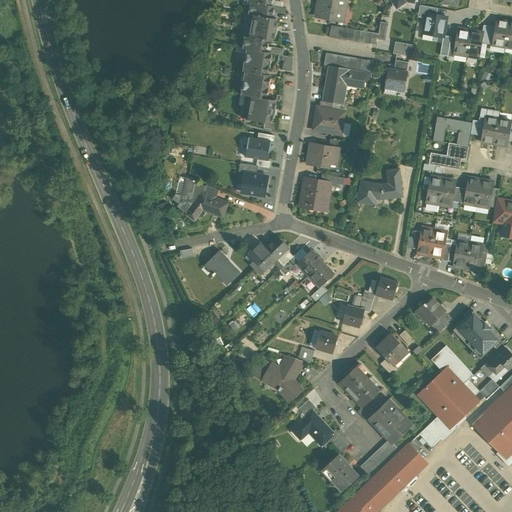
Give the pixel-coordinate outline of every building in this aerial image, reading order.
[(318,0),(315,17),(340,21),(342,9),(345,9),(346,0),(318,0)] [(270,6),(251,2),(249,14),(271,18),(273,9),(273,6),(270,6)] [(437,9),(420,5),(418,17),(424,18),(425,14),(436,15),(437,9)] [(249,14),(247,14),(243,36),(245,37),(267,41),(272,41),(274,33),(277,34),(278,28),(275,27),(276,19),(271,18),(249,14)] [(436,15),(425,14),(424,18),(422,33),(443,37),(444,37),(444,36),(447,20),(444,17),(436,15)] [(509,22),(497,20),(496,27),(492,45),(505,47),(509,22)] [(378,34),(372,33),(371,39),(385,41),(388,23),(380,22),(378,34)] [(490,26),(483,25),(482,33),(483,33),(481,43),(487,44),(490,26)] [(337,27),(331,26),(329,37),(335,38),(337,27)] [(490,26),(487,44),(492,45),(496,27),(490,26)] [(470,31),(458,29),(456,40),(454,54),(466,56),(470,31)] [(482,33),(470,31),(466,56),(478,58),(481,43),(483,33),(482,33)] [(372,33),(366,32),(364,44),(370,45),(371,39),(372,33)] [(444,36),(444,37),(443,37),(440,55),(447,57),(450,39),(451,39),(451,37),(444,36)] [(267,41),(245,37),(243,48),(247,49),(266,52),(266,50),(267,41)] [(451,39),(450,39),(447,57),(454,58),(454,54),(456,40),(451,39)] [(406,50),(394,47),(393,53),(405,56),(406,50)] [(266,52),(247,49),(243,71),(245,71),(241,95),(248,96),(266,99),(270,76),(267,75),(270,59),(271,53),(266,52)] [(332,54),(326,53),(324,65),(330,66),(332,54)] [(368,60),(362,59),(359,71),(365,72),(368,60)] [(374,61),(368,60),(365,72),(372,73),(374,61)] [(408,62),(395,60),(394,70),(407,72),(408,62)] [(336,67),(330,66),(325,94),(342,97),(345,83),(363,86),(365,72),(359,71),(354,70),(348,69),(342,68),(336,67)] [(394,70),(388,69),(385,88),(404,91),(407,72),(394,70)] [(342,97),(325,94),(324,101),(334,103),(341,104),(342,97)] [(266,99),(248,96),(246,107),(243,106),(241,118),(265,122),(271,123),(273,115),(275,115),(276,109),(274,109),(275,100),(266,99)] [(324,101),(320,101),(319,107),(332,110),(334,103),(324,101)] [(319,107),(317,107),(313,130),(341,135),(345,112),(332,110),(319,107)] [(487,109),(483,109),(483,108),(481,108),(480,108),(479,117),(485,118),(486,117),(486,114),(487,109)] [(472,123),(437,117),(433,140),(443,142),(446,130),(459,132),(457,145),(468,147),(470,134),(472,123)] [(485,118),(479,117),(479,121),(476,135),(482,136),(485,118)] [(486,117),(485,118),(482,136),(481,142),(494,144),(498,119),(486,117)] [(511,121),(498,119),(494,144),(506,147),(507,141),(510,123),(511,121)] [(479,121),(473,120),(472,123),(470,134),(476,135),(479,121)] [(271,141),(249,138),(245,157),(258,159),(268,161),(271,141)] [(342,141),(330,139),(329,146),(338,148),(340,149),(342,141)] [(338,148),(329,146),(328,147),(319,146),(319,145),(311,143),(309,154),(307,164),(326,168),(327,160),(336,161),(338,148)] [(457,145),(449,143),(447,156),(431,153),(429,164),(457,169),(459,159),(466,160),(468,147),(457,145)] [(268,161),(258,159),(257,166),(258,166),(269,168),(271,162),(268,161)] [(245,173),(257,175),(258,166),(257,166),(241,163),(239,172),(245,173)] [(436,166),(424,164),(423,170),(435,172),(436,166)] [(399,169),(387,171),(389,186),(394,186),(394,182),(401,181),(399,169)] [(264,196),(268,177),(257,175),(245,173),(242,192),(264,196)] [(345,178),(322,174),(321,180),(331,182),(331,183),(344,185),(345,178)] [(443,179),(431,176),(426,202),(439,204),(443,179)] [(321,181),(315,181),(316,180),(305,178),(300,206),(311,208),(311,206),(312,204),(319,205),(319,207),(327,208),(331,183),(331,182),(321,180),(321,181)] [(481,180),(468,178),(466,189),(464,203),(464,204),(476,206),(481,180)] [(193,181),(188,179),(183,198),(178,206),(187,212),(185,214),(194,221),(205,206),(214,210),(213,214),(223,218),(228,203),(203,193),(206,186),(206,185),(205,186),(194,182),(195,180),(193,180),(193,181)] [(456,181),(443,179),(439,204),(451,206),(455,187),(456,181)] [(493,182),(481,180),(476,206),(489,208),(492,188),(493,182)] [(389,186),(381,188),(377,187),(378,184),(361,182),(359,194),(365,195),(364,203),(374,205),(376,197),(380,198),(383,197),(383,199),(403,197),(401,181),(394,182),(394,186),(389,186)] [(460,188),(455,187),(452,202),(458,203),(460,188)] [(466,189),(460,188),(458,203),(464,204),(464,203),(466,189)] [(498,189),(492,188),(489,207),(495,208),(496,200),(498,189)] [(511,202),(496,200),(495,208),(493,220),(506,222),(504,236),(511,237),(511,202)] [(434,230),(422,228),(418,250),(418,254),(430,256),(434,230)] [(447,232),(434,230),(430,256),(442,258),(443,258),(445,243),(447,232)] [(421,232),(415,231),(414,238),(412,249),(418,250),(421,232)] [(277,236),(265,247),(276,259),(286,249),(288,248),(277,236)] [(470,243),(457,241),(457,245),(454,263),(453,266),(465,269),(470,243)] [(265,247),(261,243),(248,255),(264,271),(276,259),(265,247)] [(451,244),(445,243),(443,258),(442,258),(441,261),(448,262),(451,244)] [(483,245),(470,243),(465,269),(478,271),(478,270),(481,252),(483,245)] [(457,245),(451,244),(448,262),(454,263),(457,245)] [(192,249),(180,251),(181,259),(193,256),(192,249)] [(286,249),(276,259),(279,262),(283,266),(285,264),(293,257),(286,249)] [(220,250),(206,264),(214,273),(212,274),(213,276),(216,273),(227,284),(239,273),(225,258),(226,257),(220,250)] [(298,262),(297,263),(301,267),(301,266),(309,274),(322,262),(311,250),(298,262)] [(487,253),(481,252),(478,270),(484,271),(487,253)] [(293,257),(285,264),(290,270),(297,263),(298,262),(293,257)] [(322,262),(309,274),(317,283),(316,283),(319,287),(320,287),(322,285),(334,274),(322,262)] [(280,269),(279,269),(285,275),(290,270),(285,264),(283,266),(280,269)] [(397,283),(380,278),(375,294),(375,295),(393,300),(397,283)] [(319,287),(318,290),(311,296),(315,301),(327,290),(322,285),(320,287),(319,287)] [(375,294),(364,291),(362,297),(373,301),(375,295),(375,294)] [(362,297),(356,296),(352,307),(364,311),(364,312),(369,313),(373,301),(362,297)] [(444,311),(432,299),(426,305),(424,303),(416,311),(430,325),(444,311)] [(352,307),(347,305),(342,322),(359,328),(364,312),(364,311),(352,307)] [(444,311),(430,325),(438,334),(453,320),(444,311)] [(453,330),(481,359),(501,339),(473,311),(453,330)] [(414,341),(405,330),(399,336),(409,346),(414,341)] [(338,337),(320,331),(315,348),(333,353),(338,337)] [(408,352),(391,334),(377,348),(376,347),(376,348),(386,359),(392,366),(393,365),(408,352)] [(473,375),(446,346),(431,360),(442,372),(446,367),(463,385),(467,381),(473,375)] [(314,351),(302,347),(298,359),(299,360),(311,363),(314,351)] [(511,354),(507,349),(497,359),(508,370),(511,366),(511,354)] [(298,359),(286,356),(283,363),(288,365),(295,366),(299,360),(298,359)] [(261,359),(254,366),(249,375),(261,382),(263,377),(270,364),(261,359)] [(392,366),(386,359),(380,364),(390,375),(397,368),(393,365),(392,366)] [(503,366),(497,359),(489,366),(489,367),(494,372),(495,374),(503,366)] [(494,372),(489,367),(489,366),(486,363),(481,368),(489,377),(494,372)] [(288,365),(284,371),(270,364),(263,377),(278,386),(279,387),(277,391),(278,392),(280,391),(291,402),(303,391),(293,380),(297,373),(293,370),(295,366),(288,365)] [(380,390),(357,366),(339,383),(362,407),(365,404),(380,390)] [(503,366),(495,374),(494,372),(489,377),(492,380),(492,379),(495,382),(508,370),(503,366)] [(463,385),(446,367),(442,372),(418,395),(438,416),(446,424),(459,412),(463,417),(479,402),(463,385)] [(511,375),(500,388),(505,393),(472,425),(505,459),(511,452),(511,375)] [(492,380),(483,388),(491,396),(500,387),(495,382),(492,379),(492,380)] [(479,392),(467,381),(463,385),(479,402),(483,397),(479,392)] [(491,396),(483,388),(479,392),(483,397),(486,400),(491,396)] [(308,399),(298,408),(305,416),(312,410),(313,410),(316,407),(308,399)] [(409,427),(386,402),(374,413),(368,418),(368,419),(388,440),(391,444),(392,443),(409,427)] [(365,404),(362,407),(357,412),(361,416),(370,409),(365,404)] [(370,409),(361,416),(366,421),(368,419),(368,418),(374,413),(370,409)] [(313,410),(312,410),(305,416),(290,430),(299,439),(307,431),(321,446),(328,440),(334,434),(313,410)] [(438,416),(419,434),(431,447),(446,432),(442,428),(446,424),(438,416)] [(334,434),(328,440),(332,444),(340,437),(336,432),(334,434)] [(340,437),(332,444),(340,453),(348,446),(340,437)] [(388,440),(373,454),(381,463),(397,447),(392,443),(391,444),(388,440)] [(352,498),(337,511),(376,511),(417,473),(416,472),(426,462),(416,451),(419,448),(412,441),(352,499),(352,498)] [(338,454),(321,470),(341,491),(349,485),(348,484),(356,475),(347,465),(348,464),(338,454)] [(373,454),(360,466),(368,475),(381,463),(373,454)]
